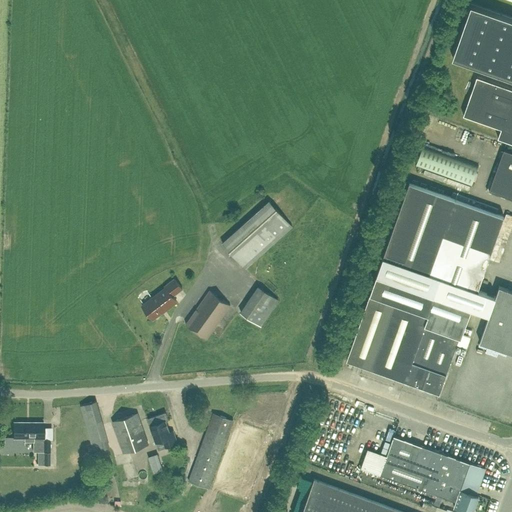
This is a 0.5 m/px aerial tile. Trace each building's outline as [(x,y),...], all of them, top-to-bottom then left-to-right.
[(511,18),(471,4),(452,57),(511,77),(511,18)] [(511,88),(476,76),(463,115),(501,128),(497,138),(511,142),(511,88)] [(478,164),(423,144),(416,165),(471,184),(478,164)] [(511,151),(503,149),(489,190),(511,198),(511,151)] [(495,296),(477,289),(504,216),(409,182),(376,274),(346,360),(371,368),(405,380),(439,393),(456,343),(457,344),(461,333),(471,308),(489,314),(479,342),(511,353),(511,290),(499,286),(495,296)] [(292,226),(268,200),(222,241),(246,268),(292,226)] [(182,288),(174,278),(164,286),(165,287),(141,305),(152,319),(176,301),(172,296),(182,288)] [(278,301),(257,286),(239,311),(261,326),(278,301)] [(230,305),(209,290),(185,324),(206,339),(230,305)] [(487,409),(486,414),(511,421),(511,392),(498,388),(495,396),(485,393),(481,407),(487,409)] [(96,400),(80,404),(93,452),(106,448),(98,418),(100,418),(96,400)] [(167,420),(164,412),(147,418),(149,425),(154,441),(155,441),(157,449),(176,443),(171,430),(168,431),(164,421),(167,420)] [(234,420),(213,412),(188,480),(209,488),(234,420)] [(147,444),(136,413),(112,421),(122,452),(147,444)] [(42,422),(12,422),(12,437),(24,437),(24,441),(32,441),(32,451),(48,451),(48,439),(51,439),(51,428),(42,428),(42,422)] [(380,474),(456,501),(453,508),(464,511),(473,511),(479,496),(475,494),(485,468),(470,463),(393,435),(386,455),(368,448),(361,467),(380,474)] [(404,511),(313,479),(301,511),(404,511)]
